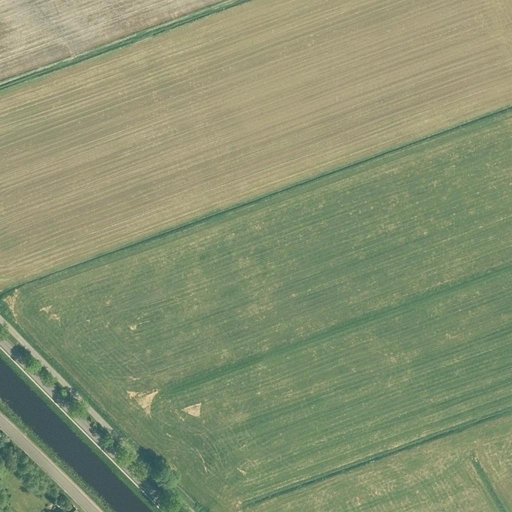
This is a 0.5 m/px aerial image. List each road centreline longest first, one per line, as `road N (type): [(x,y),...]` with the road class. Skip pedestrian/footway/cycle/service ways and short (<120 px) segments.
road 1 (secondary): [(169,511),(0,340)]
road 2 (unclassified): [(92,511),(0,418)]
